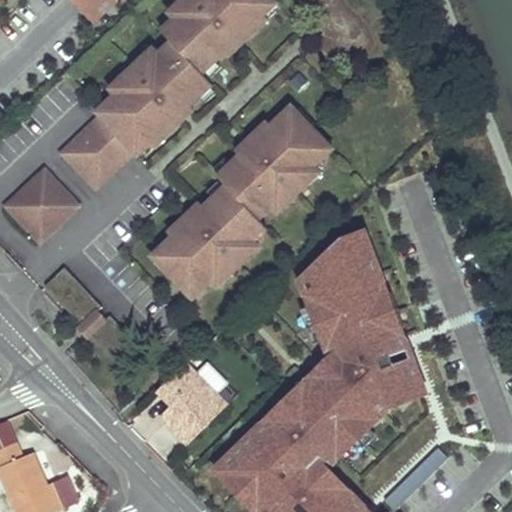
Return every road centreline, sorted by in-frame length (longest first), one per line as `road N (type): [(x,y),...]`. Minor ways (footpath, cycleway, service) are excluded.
road 1 (unknown): [(489,511),(485,461),(395,245)]
road 2 (tertiary): [(167,501),(47,374)]
